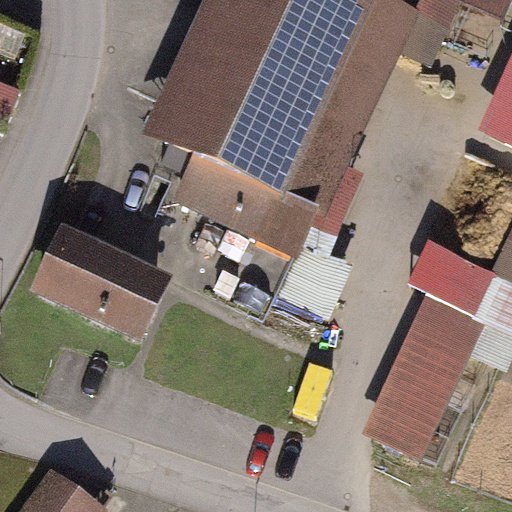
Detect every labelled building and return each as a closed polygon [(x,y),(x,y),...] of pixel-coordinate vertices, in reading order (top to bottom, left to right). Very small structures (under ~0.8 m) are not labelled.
[(393,9),(374,0),(238,0),(155,178),(171,186),(137,260),(251,313),(393,9)] [(511,97),(493,139),(511,147),(511,97)] [(424,290),(359,429),(410,453),(475,315),(510,331),(511,326),(511,202),(482,265),(421,236),(401,279),(424,290)] [(156,285),(67,242),(42,295),(130,337),(156,285)] [(43,470),(13,511),(92,511),(96,508),(43,470)]
